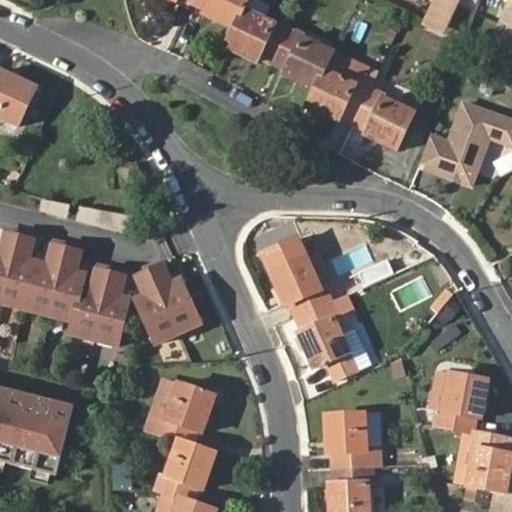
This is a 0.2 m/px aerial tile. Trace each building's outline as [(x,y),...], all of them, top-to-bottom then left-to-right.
[(214,21),(234,30),(244,11),(249,0),(193,0),(191,4),(203,9),(217,16),(214,21)] [(263,20),(270,7),(253,0),(249,0),(244,11),(263,20)] [(418,0),(412,0),(410,7),(415,10),(418,0)] [(449,0),(437,0),(425,27),(446,37),(448,32),(460,4),(449,0)] [(494,49),(511,55),(511,0),(504,0),(503,3),(510,5),(494,49)] [(201,15),(214,21),(217,16),(203,9),(201,15)] [(260,58),(272,64),(290,28),(277,22),(275,25),(263,20),(244,11),(234,30),(226,47),(244,57),(247,52),(260,58)] [(295,82),(313,90),(331,53),(300,37),(302,33),(290,28),(272,64),(285,70),(298,76),(295,82)] [(464,46),(466,40),(448,32),(446,37),(464,46)] [(247,52),(244,57),(257,63),(260,58),(247,52)] [(340,118),(354,125),(371,89),(378,74),(371,70),(364,85),(360,83),(359,85),(345,78),(351,63),(331,53),(313,90),(304,108),(322,117),(325,111),(340,118)] [(281,75),(295,82),(298,76),(285,70),(281,75)] [(2,72),(0,76),(0,78),(13,85),(16,79),(2,72)] [(0,117),(18,127),(37,89),(16,79),(13,85),(0,78),(0,117)] [(371,89),(354,125),(366,131),(380,138),(377,143),(395,152),(414,112),(382,97),(383,94),(371,89)] [(428,136),(416,167),(447,179),(448,174),(456,177),(454,182),(467,187),(487,140),(511,150),(511,148),(511,125),(462,105),(447,144),(428,136)] [(337,125),(340,118),(325,111),(322,117),(337,125)] [(363,137),(377,143),(380,138),(366,131),(363,137)] [(136,164),(118,171),(125,188),(144,182),(136,164)] [(69,206),(45,200),(42,212),(66,218),(69,206)] [(102,213),(78,208),(75,220),(99,226),(102,213)] [(126,220),(102,213),(99,226),(123,232),(126,220)] [(151,226),(126,220),(123,232),(148,238),(151,226)] [(0,302),(2,303),(13,260),(20,234),(3,230),(0,242),(0,302)] [(25,309),(42,242),(28,238),(23,262),(13,260),(2,303),(25,309)] [(50,315),(57,284),(61,271),(57,270),(50,269),(56,245),(42,242),(25,309),(50,315)] [(72,321),(77,302),(80,291),(89,253),(76,250),(70,274),(61,271),(57,284),(50,315),(72,321)] [(295,319),(332,303),(328,290),(323,293),(307,258),(271,272),(285,307),(289,304),(295,319)] [(200,325),(181,284),(172,288),(162,265),(149,271),(177,335),(200,325)] [(94,340),(103,301),(110,273),(96,269),(90,293),(80,291),(77,302),(72,321),(74,321),(71,335),(94,340)] [(137,304),(155,345),(177,335),(149,271),(135,277),(145,300),(137,304)] [(110,273),(103,301),(94,340),(117,346),(128,303),(119,300),(125,277),(110,273)] [(439,316),(454,299),(448,292),(433,310),(439,316)] [(353,308),(347,296),(332,303),(338,315),(353,308)] [(338,315),(332,303),(295,319),(301,332),(297,333),(314,369),(326,363),(334,381),(359,371),(341,335),(333,317),(338,315)] [(356,329),(341,335),(359,371),(373,364),(356,329)] [(471,434),(474,434),(476,421),(481,421),(487,382),(436,373),(430,408),(437,409),(434,427),(471,434)] [(143,431),(156,434),(161,419),(166,421),(178,386),(161,380),(143,431)] [(161,419),(156,434),(179,442),(193,447),(198,434),(202,436),(215,398),(178,386),(166,421),(161,419)] [(71,408),(0,389),(0,461),(54,476),(71,408)] [(123,416),(122,395),(109,395),(110,416),(123,416)] [(333,471),(373,469),(373,452),(366,453),(363,416),(326,418),(329,454),(332,454),(333,471)] [(511,454),(509,454),(510,440),(474,434),(471,434),(469,447),(473,448),(467,487),(486,490),(495,492),(506,494),(511,456),(511,454)] [(157,491),(180,500),(192,503),(197,489),(203,492),(217,455),(193,447),(179,442),(166,478),(163,477),(157,491)] [(131,489),(131,462),(114,464),(115,489),(131,489)] [(374,484),(373,469),(333,471),(333,487),(329,487),(330,511),(369,511),(368,484),(374,484)] [(484,504),(486,490),(467,487),(465,501),(484,504)] [(492,511),(511,511),(511,495),(506,494),(495,492),(492,511)] [(216,511),(192,503),(180,500),(175,511),(216,511)]
